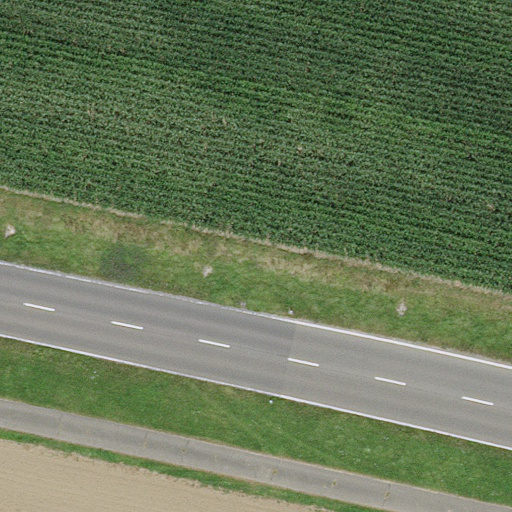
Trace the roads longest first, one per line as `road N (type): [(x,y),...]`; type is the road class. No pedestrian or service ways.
road 1 (primary): [(0,300),(511,411)]
road 2 (track): [(422,511),(0,424)]
